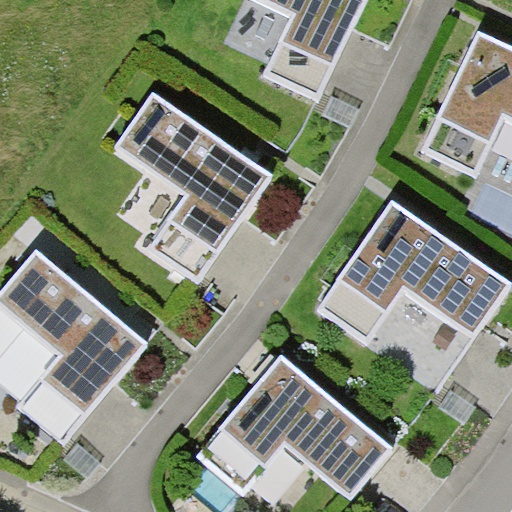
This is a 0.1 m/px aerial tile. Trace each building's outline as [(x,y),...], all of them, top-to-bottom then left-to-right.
[(372,0),(266,0),(299,13),(269,87),(327,111),(372,0)] [(511,41),(486,29),(426,153),(484,182),(511,124),(511,41)] [(274,177),(161,102),(127,153),(192,196),(155,252),(203,283),(274,177)] [(511,290),(511,283),(403,207),(328,314),(375,347),(411,296),(476,341),(511,290)] [(48,254),(7,303),(70,355),(25,410),(72,448),(158,345),(48,254)] [(399,442),(293,352),(198,463),(245,503),(299,440),(358,490),(399,442)]
